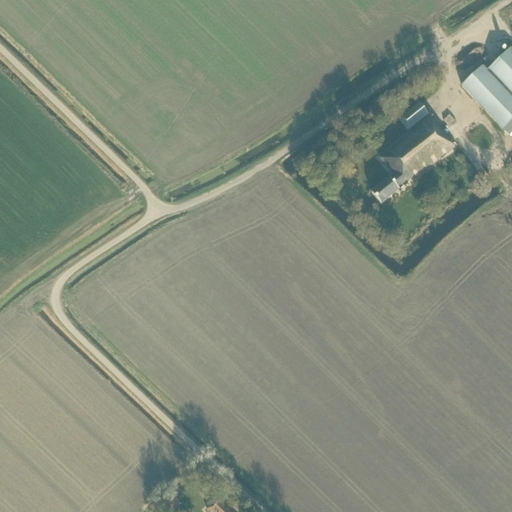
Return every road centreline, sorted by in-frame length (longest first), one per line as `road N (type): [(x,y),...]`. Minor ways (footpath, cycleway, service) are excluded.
road 1 (unclassified): [(262,511),(77,335),(55,304),(59,279),(158,211)]
road 2 (unclassified): [(158,211),(258,170),(418,62)]
road 3 (unclassified): [(158,211),(0,48)]
